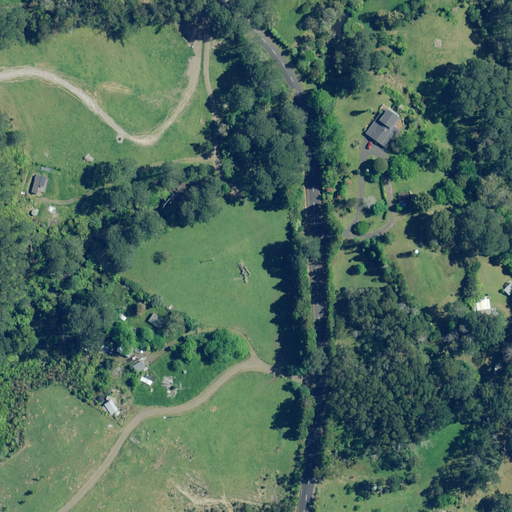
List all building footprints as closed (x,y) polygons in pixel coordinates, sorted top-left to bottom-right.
[(399,118),(384,108),(381,114),(367,135),(386,148),(396,134),(391,130),(399,118)] [(503,290),(508,295),(511,291),(511,284),(511,283),(503,290)] [(494,309),(490,309),(489,297),(482,298),(475,298),(476,319),(494,318),(494,309)] [(165,322),(153,314),(149,321),(160,329),(165,322)] [(127,349),(118,344),(115,352),(124,356),(127,349)] [(136,373),(143,370),(143,371),(149,368),(144,360),(140,362),(133,366),(136,373)] [(118,410),(115,404),(117,400),(107,396),(105,400),(109,402),(105,405),(111,414),(118,410)]
